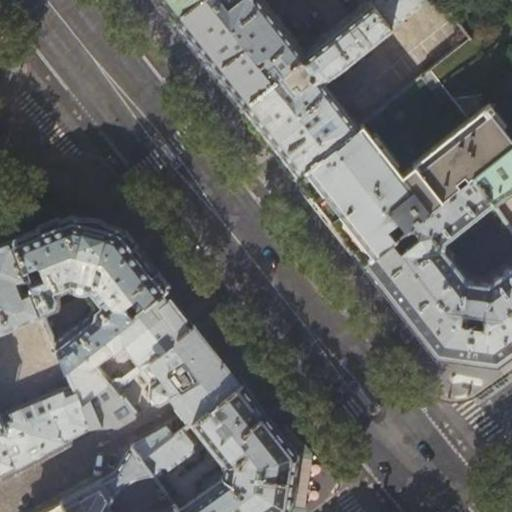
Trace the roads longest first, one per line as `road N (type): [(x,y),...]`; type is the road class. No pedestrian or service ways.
road 1 (primary): [(414,464),(122,93)]
road 2 (residential): [(0,144),(122,93)]
road 3 (residential): [(511,394),(414,464)]
